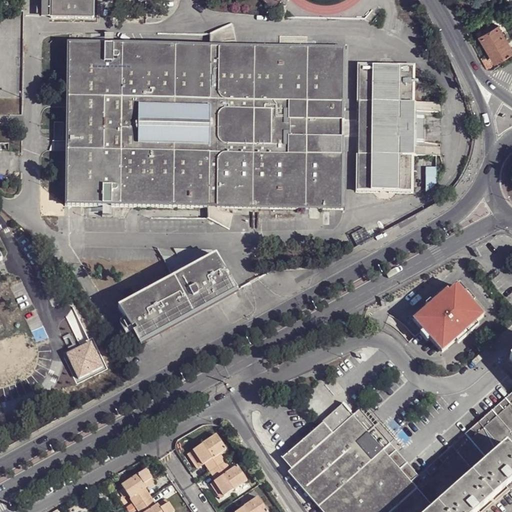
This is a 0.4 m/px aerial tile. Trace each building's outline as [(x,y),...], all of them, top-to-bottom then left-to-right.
[(52,0),(52,14),(53,17),(93,17),(94,0),(52,0)] [(260,0),(271,10),(279,2),(276,0),(260,0)] [(501,14),(506,8),(501,4),(496,9),(501,14)] [(496,61),(511,52),(511,48),(498,25),(481,35),(496,61)] [(114,42),(114,33),(105,32),(105,43),(114,42)] [(68,42),(67,204),(102,206),(112,206),(344,209),(344,136),(343,136),(344,120),(345,120),(345,46),(114,42),(105,43),(68,42)] [(480,57),(487,68),(492,65),(486,54),(480,57)] [(415,102),(415,66),(358,64),(358,102),(360,102),(359,155),(358,154),(358,192),(414,193),(415,156),(415,146),(415,111),(415,102)] [(442,103),(415,102),(415,111),(442,111),(442,103)] [(64,141),(64,122),(54,122),(54,141),(64,141)] [(415,156),(442,156),(442,146),(415,146),(415,156)] [(438,168),(428,168),(428,178),(438,179),(438,168)] [(112,216),(112,206),(102,206),(102,216),(112,216)] [(217,254),(120,308),(134,329),(137,328),(138,331),(135,333),(138,339),(142,346),(237,294),(235,292),(238,290),(233,279),(230,280),(228,277),(231,276),(217,254)] [(442,354),(484,317),(457,287),(449,294),(447,292),(441,297),(440,296),(417,316),(412,320),(442,354)] [(108,326),(113,323),(109,318),(104,314),(102,316),(108,326)] [(122,339),(113,323),(108,326),(117,342),(122,339)] [(78,377),(102,366),(91,341),(68,353),(78,377)] [(427,511),(507,443),(511,448),(511,403),(416,488),(343,405),(323,422),(324,423),(317,430),(288,456),(336,511),(427,511)] [(220,455),(227,451),(216,436),(203,445),(212,459),(220,454),(220,455)] [(203,445),(192,452),(202,466),(205,464),(212,459),(203,445)] [(432,511),(477,511),(511,482),(511,450),(508,446),(432,511)] [(202,466),(192,452),(189,454),(198,468),(202,466)] [(225,462),(220,455),(220,454),(212,459),(205,464),(210,473),(225,462)] [(215,481),(231,471),(229,467),(225,462),(210,473),(215,481)] [(247,482),(237,467),(236,467),(231,471),(215,481),(213,483),(223,497),(247,482)] [(122,486),(131,500),(146,490),(147,489),(145,485),(153,479),(147,470),(122,486)] [(145,485),(147,489),(156,483),(153,479),(145,485)] [(223,497),(213,483),(210,485),(219,500),(223,497)] [(131,500),(136,508),(152,497),(146,490),(131,500)] [(139,511),(147,511),(157,505),(152,497),(136,508),(138,510),(139,511)] [(267,511),(259,498),(237,511),(267,511)] [(161,509),(170,503),(166,499),(158,504),(161,509)] [(147,511),(175,511),(170,503),(161,509),(158,504),(157,505),(147,511)]
